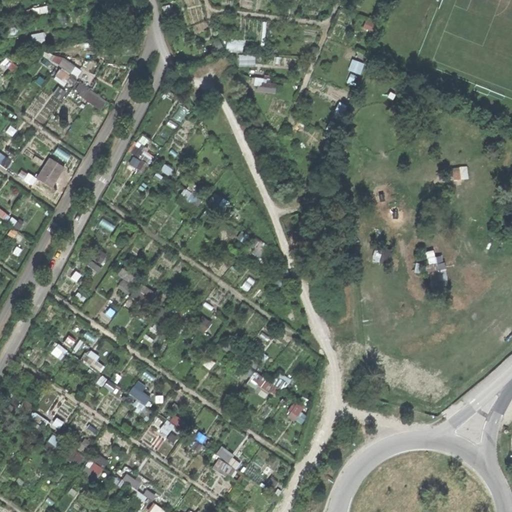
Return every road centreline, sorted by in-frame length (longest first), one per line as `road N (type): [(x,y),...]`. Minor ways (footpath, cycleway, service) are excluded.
road 1 (track): [(287,511),(338,369),(223,131),(167,56)]
road 2 (secondary): [(426,440),(396,444),(362,464),(337,511)]
